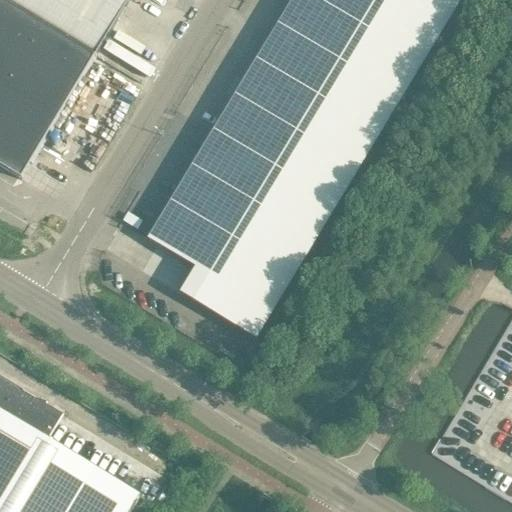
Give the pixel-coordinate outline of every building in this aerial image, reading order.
[(97,56),(3,0),(0,0),(0,165),(22,179),(45,142),(94,62),(97,56)] [(3,0),(97,56),(118,21),(130,0),(3,0)] [(294,0),(150,240),(198,269),(182,295),(239,329),(223,355),(242,365),(462,0),(294,0)] [(144,220),(128,211),(122,221),(138,230),(144,220)] [(0,465),(25,424),(4,411),(0,417),(0,465)] [(47,437),(25,424),(0,465),(0,470),(19,482),(47,437)] [(68,450),(47,437),(19,482),(41,496),(68,450)] [(90,463),(68,450),(41,496),(62,509),(90,463)] [(90,511),(112,477),(90,463),(62,509),(67,511),(90,511)] [(19,482),(0,470),(0,511),(1,511),(19,482)] [(19,482),(1,511),(30,511),(41,496),(19,482)] [(41,496),(30,511),(60,511),(62,509),(41,496)]
